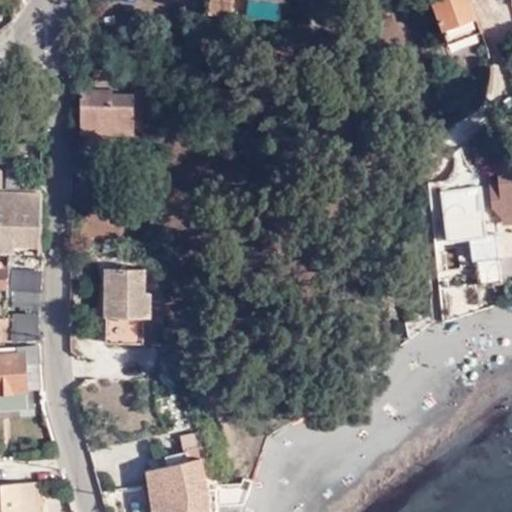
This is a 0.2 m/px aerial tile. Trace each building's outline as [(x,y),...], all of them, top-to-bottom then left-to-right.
[(210,0),(209,10),(233,13),(234,0),(262,0),(284,2),(284,0),(210,0)] [(482,30),(470,0),(431,0),(447,43),(482,30)] [(125,71),(94,67),(94,78),(124,82),(125,71)] [(111,121),(112,136),(131,136),(131,96),(111,96),(111,91),(82,90),(81,120),(111,121)] [(81,135),(112,136),(111,121),(81,120),(81,135)] [(414,145),(417,170),(440,167),(439,154),(445,154),(445,153),(447,153),(446,147),(443,131),(414,145)] [(497,181),(486,182),(489,199),(498,198),(499,202),(511,200),(511,166),(495,169),(497,181)] [(0,170),(0,285),(3,286),(11,286),(10,302),(38,302),(38,287),(42,287),(42,276),(42,250),(39,250),(41,192),(1,191),(1,170),(0,170)] [(481,184),(441,188),(448,239),(475,235),(483,282),(504,278),(494,230),(487,231),(484,211),(481,184)] [(484,211),(487,231),(494,224),(507,214),(511,213),(511,200),(499,202),(498,198),(489,199),(491,206),(484,211)] [(145,267),(105,267),(105,316),(106,316),(106,342),(144,342),(143,317),(150,317),(150,291),(145,291),(145,267)] [(3,286),(0,285),(0,338),(10,337),(10,316),(4,315),(3,286)] [(38,309),(10,308),(10,316),(10,337),(38,335),(38,309)] [(38,361),(39,361),(37,345),(0,347),(0,407),(24,406),(23,388),(22,363),(38,361)] [(38,361),(22,363),(23,388),(40,387),(38,361)] [(183,452),(154,458),(153,459),(155,467),(142,470),(150,511),(204,511),(203,487),(197,459),(185,460),(183,452)] [(0,482),(0,511),(35,511),(34,481),(0,482)] [(248,485),(250,482),(239,481),(237,485),(212,487),(214,509),(239,507),(248,485)]
